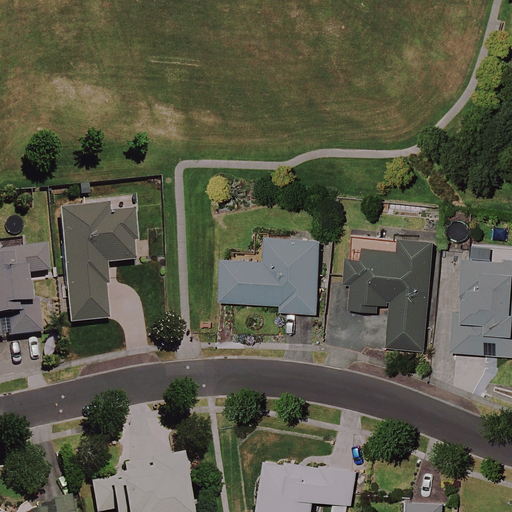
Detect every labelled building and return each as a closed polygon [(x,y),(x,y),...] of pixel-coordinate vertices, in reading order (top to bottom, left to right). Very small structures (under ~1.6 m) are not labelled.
[(104,218),(104,212),(60,214),(66,324),(106,322),(103,266),(133,264),(132,245),(137,244),(136,216),(104,218)] [(321,238),(267,236),(265,262),(227,261),(225,303),(281,305),(281,312),(317,314),(321,238)] [(435,243),(401,240),(400,252),(365,249),(364,262),(352,260),(347,309),(378,313),(379,305),(391,306),(386,348),(424,352),(435,243)] [(26,309),(22,276),(44,274),(41,249),(16,252),(15,245),(0,246),(0,253),(0,254),(0,253),(0,339),(37,335),(34,308),(26,309)] [(511,262),(470,258),(464,313),(456,312),(452,351),(511,357),(511,262)] [(187,511),(177,458),(122,469),(123,477),(87,485),(92,511),(109,511),(113,511),(112,511),(187,511)] [(350,511),(355,473),(263,461),(257,511),(315,511),(317,500),(335,502),(334,511),(350,511)] [(37,511),(71,511),(68,501),(37,511)] [(442,511),(443,504),(401,502),(400,511),(442,511)]
